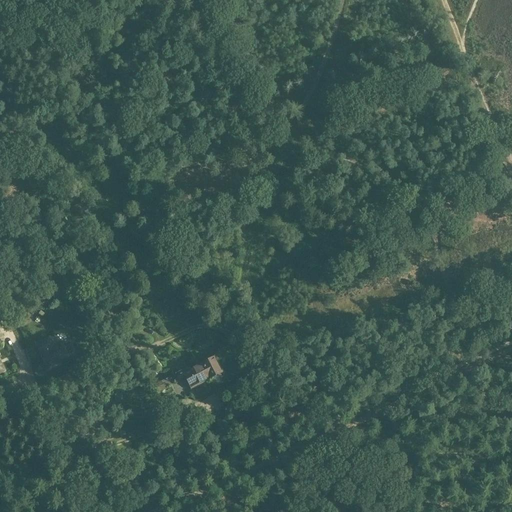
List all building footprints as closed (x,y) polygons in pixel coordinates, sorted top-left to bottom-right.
[(74,224),(81,227),(89,223),(91,215),(88,208),(80,205),(72,209),(70,218),(74,224)] [(71,231),(66,218),(57,222),(63,235),(71,231)] [(51,303),(41,283),(29,289),(38,309),(51,303)] [(53,349),(48,339),(37,344),(48,369),(59,364),(57,360),(67,356),(62,345),(53,349)] [(189,368),(175,376),(178,381),(185,378),(191,389),(221,373),(215,358),(190,371),(189,368)]
